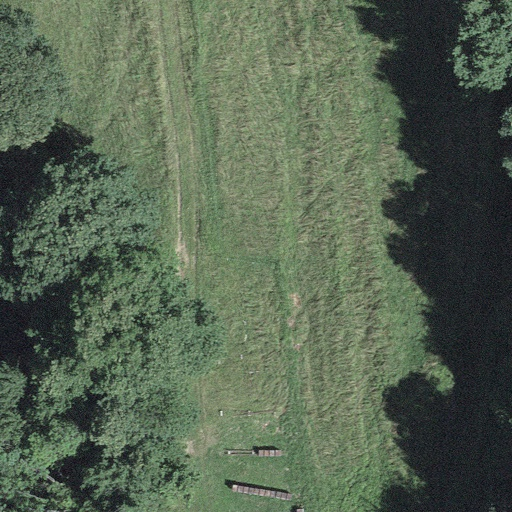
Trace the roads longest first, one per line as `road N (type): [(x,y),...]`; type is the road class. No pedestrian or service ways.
road 1 (track): [(437,511),(504,213),(506,127),(479,0)]
road 2 (track): [(165,0),(187,155),(204,511)]
